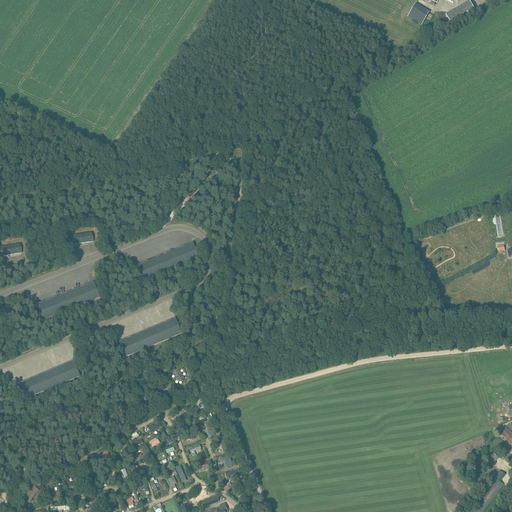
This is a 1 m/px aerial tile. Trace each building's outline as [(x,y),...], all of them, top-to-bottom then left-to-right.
[(476,11),(470,1),(446,15),(452,25),(476,11)] [(428,12),(415,4),(408,17),(421,25),(428,12)] [(68,236),(69,245),(93,242),(92,233),(68,236)] [(193,243),(136,266),(142,282),(199,259),(193,243)] [(0,247),(0,256),(22,253),(20,244),(0,247)] [(43,321),(100,298),(94,282),(37,305),(43,321)] [(175,319),(119,342),(125,358),(182,334),(175,319)] [(80,377),(73,361),(17,385),(24,400),(80,377)] [(174,374),(179,383),(186,379),(181,370),(174,374)] [(155,424),(148,427),(152,434),(158,431),(155,424)] [(511,433),(505,427),(499,433),(505,438),(504,439),(511,445),(511,444),(511,450),(510,452),(511,453),(511,433)] [(154,448),(161,443),(157,437),(150,442),(154,448)] [(144,443),(142,440),(137,442),(136,439),(130,442),(133,449),(144,443)] [(196,453),(202,450),(200,445),(190,449),(192,456),(196,454),(196,453)] [(145,447),(139,450),(144,458),(149,455),(145,447)] [(104,462),(111,460),(108,451),(102,453),(104,462)] [(492,465),(498,458),(490,452),(486,458),(488,459),(486,461),(492,465)] [(229,468),(234,467),(231,456),(222,458),(223,462),(227,461),(229,468)] [(182,466),(177,468),(182,483),(187,481),(182,466)] [(475,479),(481,470),(476,467),(470,476),(475,479)] [(123,482),(128,481),(126,469),(120,470),(123,482)] [(500,482),(505,475),(501,472),(496,479),(494,478),(468,511),(483,511),(504,485),(500,482)] [(150,479),(154,491),(161,489),(157,477),(150,479)] [(126,497),(129,509),(135,508),(132,496),(126,497)] [(210,499),(201,502),(203,509),(208,508),(207,506),(208,506),(207,504),(211,502),(210,499)]
